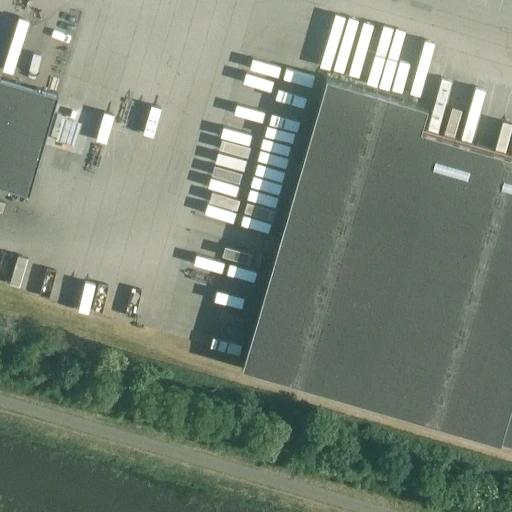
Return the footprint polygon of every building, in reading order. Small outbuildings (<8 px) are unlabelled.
[(427,106),(325,76),(241,367),(511,446),(511,155),(420,129),(427,106)] [(0,77),(0,185),(29,194),(58,94),(0,77)] [(105,130),(112,105),(90,98),(82,123),(105,130)] [(210,235),(232,238),(233,226),(212,223),(210,235)] [(225,291),(231,275),(202,265),(196,282),(225,291)] [(198,308),(228,316),(232,304),(201,296),(198,308)]
